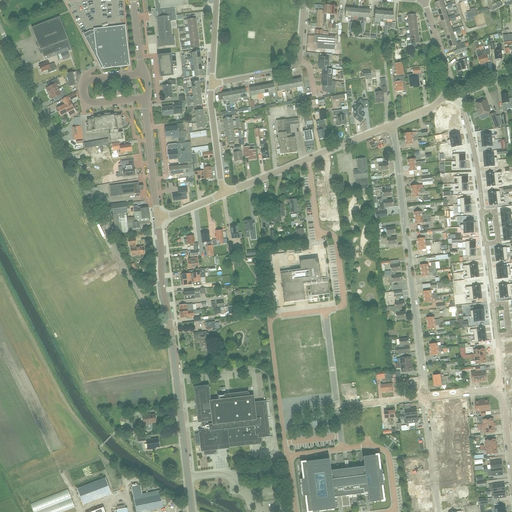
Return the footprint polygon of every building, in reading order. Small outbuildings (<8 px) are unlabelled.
[(187,0),(154,0),(156,9),(153,9),(154,20),(157,20),(159,38),(157,38),(158,47),(175,45),(174,36),(172,37),(170,21),(172,21),(176,20),(176,16),(176,14),(175,9),(174,7),(188,5),(187,0)] [(435,3),(438,10),(445,7),(442,1),(435,3)] [(330,15),(323,14),(324,6),(322,6),(322,5),(318,5),(317,9),(318,9),(318,10),(317,10),(316,27),(323,28),(323,27),(326,27),(326,20),(329,20),(330,15)] [(438,10),(440,16),(447,14),(445,7),(438,10)] [(472,12),(471,11),(463,13),(464,19),(473,17),(472,12)] [(405,23),(417,21),(416,14),(407,15),(408,21),(405,21),(405,23)] [(440,16),(442,22),(449,20),(451,19),(460,16),(459,14),(455,15),(448,17),(447,14),(440,16)] [(492,15),(475,19),(477,26),(482,25),(487,23),(494,22),(492,15)] [(67,52),(69,51),(72,49),(70,43),(69,43),(68,39),(60,17),(32,28),(44,60),(61,54),(67,52)] [(185,28),(188,27),(197,26),(196,18),(187,19),(188,25),(185,25),(185,28)] [(335,29),(335,28),(341,29),(341,26),(338,26),(336,25),(336,24),(333,24),(334,20),(330,20),(330,24),(329,24),(328,28),(335,29)] [(444,29),(451,26),(449,20),(442,22),(444,29)] [(417,21),(405,23),(405,24),(408,23),(409,28),(405,28),(406,30),(418,28),(417,21)] [(189,34),(198,33),(197,26),(188,27),(189,32),(186,32),(186,34),(189,34)] [(444,29),(446,35),(460,30),(462,29),(464,29),(463,27),(462,27),(461,27),(459,28),(452,30),(451,26),(444,29)] [(105,67),(119,65),(121,65),(126,62),(125,49),(127,49),(124,29),(119,27),(90,31),(83,34),(102,69),(105,67)] [(418,28),(406,30),(406,31),(409,30),(410,34),(406,35),(407,37),(419,35),(418,28)] [(446,35),(448,41),(455,39),(458,38),(457,34),(461,33),(460,30),(446,35)] [(190,41),(199,40),(198,33),(189,34),(190,38),(186,39),(187,42),(190,41)] [(511,34),(503,35),(504,45),(509,44),(511,43),(511,34)] [(419,35),(407,37),(410,37),(411,42),(407,42),(408,45),(411,44),(419,43),(419,35)] [(334,50),(335,45),(336,37),(315,36),(315,43),(317,43),(317,48),(332,50),(334,50)] [(455,39),(448,41),(450,48),(457,46),(461,44),(460,42),(456,43),(455,39)] [(191,48),(199,47),(199,40),(190,41),(191,46),(187,46),(188,48),(191,48)] [(480,50),(478,42),(475,43),(476,45),(476,47),(477,51),(476,51),(478,57),(480,65),(484,63),(482,56),(483,55),(482,50),(481,50),(480,50)] [(482,56),(484,63),(489,62),(487,55),(490,54),(489,48),(482,50),(483,55),(482,56)] [(67,52),(61,54),(63,61),(70,58),(67,52)] [(172,62),(171,55),(160,56),(161,60),(159,60),(159,59),(158,59),(160,73),(162,73),(163,77),(173,75),(173,67),(177,67),(176,62),(172,62)] [(456,65),(457,68),(456,68),(456,69),(457,73),(458,73),(461,72),(461,71),(466,69),(464,63),(468,62),(467,58),(461,60),(462,63),(456,65)] [(49,73),(57,70),(54,63),(49,65),(47,62),(39,66),(41,72),(47,70),(49,73)] [(412,74),(412,78),(409,78),(410,87),(419,86),(418,77),(417,78),(417,74),(420,73),(420,68),(412,69),(413,74),(412,74)] [(73,72),(67,74),(70,87),(75,86),(73,72)] [(393,77),(394,82),(395,87),(396,92),(397,92),(397,93),(402,92),(402,91),(403,91),(402,82),(404,81),(403,76),(393,77)] [(50,82),(52,85),(46,88),(49,94),(58,89),(56,86),(60,84),(57,79),(49,83),(50,83),(49,83),(50,82)] [(163,86),(164,99),(172,98),(171,85),(176,84),(175,80),(168,81),(168,85),(163,86)] [(383,94),(387,93),(386,87),(381,87),(382,91),(375,92),(377,103),(384,102),(383,94)] [(58,96),(59,99),(58,99),(58,100),(66,96),(63,90),(60,92),(58,89),(49,94),(52,99),(58,96)] [(68,96),(70,101),(78,96),(78,91),(68,96)] [(223,99),(224,105),(227,104),(226,101),(229,100),(228,92),(221,94),(222,94),(218,95),(219,100),(223,99)] [(501,94),(503,104),(504,111),(504,112),(507,111),(507,110),(509,109),(509,108),(511,107),(511,106),(511,104),(511,99),(509,100),(508,93),(501,94)] [(67,97),(62,100),(65,104),(57,108),(59,112),(72,105),(67,97)] [(359,100),(357,103),(356,103),(354,104),(355,106),(353,108),(354,118),(356,120),(357,121),(358,121),(361,123),(363,120),(363,119),(364,117),(365,115),(362,112),(364,109),(369,108),(368,101),(364,101),(362,100),(359,100)] [(490,111),(486,100),(476,104),(479,110),(478,111),(480,115),(481,115),(484,115),(484,114),(490,111)] [(174,103),(174,107),(172,107),(172,106),(162,108),(163,116),(173,115),(173,110),(182,109),(181,102),(174,103)] [(68,115),(75,111),(72,105),(59,112),(61,116),(67,113),(68,115)] [(336,121),(338,121),(338,126),(346,125),(345,117),(348,116),(347,106),(344,106),(341,107),(342,110),(332,111),(333,116),(336,116),(336,121)] [(319,111),(320,120),(327,119),(326,110),(319,111)] [(447,124),(454,124),(453,111),(446,112),(447,124)] [(314,133),(313,124),(311,112),(303,113),(305,125),(306,125),(306,128),(305,128),(305,131),(303,132),(304,141),(313,140),(312,134),(314,133)] [(500,127),(495,113),(490,115),(495,129),(500,127)] [(86,124),(87,131),(92,131),(93,133),(97,132),(97,130),(109,128),(110,133),(109,133),(110,142),(117,141),(117,139),(123,139),(123,135),(121,135),(121,132),(118,132),(118,129),(117,129),(117,127),(124,127),(123,119),(122,120),(121,114),(117,114),(117,115),(114,116),(114,114),(110,114),(110,115),(105,116),(104,115),(100,115),(101,117),(98,118),(98,116),(94,117),(94,119),(91,119),(91,118),(87,118),(88,124),(86,124)] [(79,117),(71,119),(73,127),(77,126),(76,122),(80,121),(79,117)] [(288,153),(286,138),(285,126),(290,125),(299,124),(298,118),(286,120),(286,119),(276,121),(280,154),(288,153)] [(185,141),(185,140),(187,140),(187,137),(188,137),(187,133),(186,133),(186,131),(184,131),(183,123),(176,124),(177,127),(165,128),(166,137),(171,136),(172,139),(178,138),(178,142),(185,141)] [(326,138),(324,130),(326,130),(325,124),(317,126),(318,131),(317,131),(319,139),(326,138)] [(74,140),(83,139),(83,138),(81,126),(72,127),(74,140)] [(450,140),(447,140),(448,143),(461,140),(459,134),(450,137),(450,140)] [(286,138),(288,153),(297,152),(295,137),(292,137),(286,138)] [(93,141),(93,142),(88,142),(88,143),(84,143),(84,149),(109,144),(108,139),(103,139),(103,140),(98,140),(98,141),(93,141)] [(260,145),(261,151),(263,159),(269,158),(268,150),(267,145),(266,145),(266,141),(260,142),(260,145)] [(168,160),(178,159),(178,163),(192,161),(191,154),(190,142),(168,144),(167,147),(167,153),(168,160)] [(112,143),(113,151),(120,150),(121,154),(124,154),(124,152),(132,151),(131,144),(120,146),(119,143),(112,143)] [(236,150),(237,152),(234,153),(235,162),(242,160),(241,152),(240,145),(239,146),(235,146),(234,146),(235,150),(236,150)] [(249,160),(257,159),(255,150),(250,151),(250,147),(244,148),(245,154),(248,154),(249,160)] [(356,182),(357,190),(368,189),(368,184),(365,158),(357,159),(358,170),(354,171),(355,179),(356,182)] [(116,174),(117,177),(124,176),(135,175),(133,160),(121,161),(122,167),(118,167),(119,173),(116,174)] [(192,161),(178,163),(179,166),(169,167),(170,175),(180,174),(180,178),(194,176),(193,165),(192,161)] [(379,171),(389,170),(388,163),(382,164),(381,161),(377,162),(377,164),(379,164),(379,171)] [(205,179),(208,179),(208,180),(213,179),(213,175),(212,175),(211,167),(203,168),(204,171),(205,179)] [(204,171),(197,172),(197,180),(205,179),(204,171)] [(139,183),(110,186),(111,197),(140,194),(141,189),(140,186),(139,186),(139,183)] [(187,199),(186,193),(188,193),(187,187),(178,189),(178,193),(176,194),(173,195),(173,201),(182,200),(187,199)] [(381,194),(381,199),(386,198),(386,197),(392,196),(391,189),(382,190),(382,194),(381,194)] [(298,214),(298,212),(301,211),(300,205),(300,203),(297,203),(296,199),(295,199),(295,198),(290,199),(290,200),(289,200),(291,218),(296,217),(295,214),(298,214)] [(386,198),(381,199),(381,201),(382,201),(383,201),(383,203),(379,203),(380,211),(384,210),(384,208),(393,206),(392,200),(386,200),(386,198)] [(461,198),(458,198),(458,201),(461,201),(461,206),(471,205),(471,198),(461,198)] [(501,198),(489,199),(490,206),(501,205),(501,204),(504,204),(504,202),(501,202),(501,198)] [(126,203),(110,205),(111,214),(127,212),(126,203)] [(276,205),(276,211),(273,211),(274,223),(281,222),(281,217),(285,216),(286,216),(285,210),(284,211),(283,204),(276,205)] [(140,231),(140,230),(143,229),(143,226),(140,227),(140,223),(149,222),(149,218),(150,218),(148,208),(141,209),(141,207),(137,208),(137,206),(133,207),(135,217),(126,218),(126,213),(113,215),(115,235),(128,233),(115,236),(117,239),(129,235),(134,234),(133,233),(140,232),(140,231)] [(498,222),(497,209),(489,210),(490,223),(498,222)] [(268,219),(268,216),(267,216),(267,214),(261,215),(262,216),(261,216),(262,226),(265,226),(265,228),(269,227),(269,226),(273,225),(273,219),(268,219)] [(251,221),(245,221),(246,232),(249,231),(250,241),(256,240),(255,228),(252,228),(251,221)] [(236,225),(233,225),(233,226),(230,226),(231,234),(234,234),(235,242),(239,241),(237,225),(236,225)] [(386,236),(390,236),(390,234),(396,233),(395,226),(386,228),(387,234),(386,234),(386,236)] [(491,229),(492,242),(500,242),(499,228),(491,229)] [(224,244),(226,244),(226,239),(223,239),(222,230),(215,231),(216,240),(219,240),(220,244),(224,244)] [(202,243),(209,242),(208,232),(201,233),(202,243)] [(194,249),(198,249),(198,243),(194,243),(194,235),(187,236),(187,238),(184,238),(185,244),(187,244),(190,244),(190,246),(193,246),(194,249)] [(128,239),(129,245),(132,244),(132,247),(131,247),(132,255),(136,255),(136,259),(145,258),(144,246),(140,247),(140,246),(135,247),(135,244),(136,244),(135,238),(135,236),(128,236),(128,239)] [(388,245),(397,244),(397,237),(391,238),(390,236),(386,236),(386,239),(388,238),(388,245)] [(508,247),(497,248),(497,255),(509,254),(509,249),(511,249),(511,247),(508,247)] [(325,279),(321,279),(319,262),(316,262),(315,259),(300,261),(301,271),(281,273),(285,302),(305,299),(303,284),(311,283),(312,295),(329,293),(328,281),(325,281),(325,279)] [(189,268),(197,267),(197,270),(201,270),(201,266),(198,266),(197,260),(188,261),(189,268)] [(431,263),(432,267),(429,268),(428,264),(421,265),(421,271),(436,269),(439,268),(439,262),(431,263)] [(390,274),(395,273),(394,271),(401,271),(400,264),(391,265),(392,271),(390,272),(390,274)] [(194,273),(187,274),(182,274),(182,275),(181,275),(180,275),(181,279),(181,280),(200,278),(206,277),(204,268),(201,269),(201,270),(197,270),(194,270),(194,273)] [(395,273),(390,274),(391,276),(392,276),(393,282),(402,281),(401,275),(395,275),(395,273)] [(511,283),(499,285),(499,292),(511,291),(511,287),(511,286),(511,283)] [(195,298),(200,298),(199,294),(194,295),(194,291),(184,292),(185,300),(195,299),(195,298)] [(394,292),(385,293),(386,306),(388,306),(388,295),(395,295),(394,292)] [(389,312),(395,311),(399,310),(399,309),(405,308),(404,301),(395,302),(396,306),(388,307),(388,311),(387,311),(387,309),(385,309),(385,312),(386,312),(389,312)] [(508,302),(500,302),(501,315),(509,315),(508,302)] [(187,311),(180,312),(181,319),(188,318),(188,319),(192,318),(192,317),(194,317),(193,314),(199,313),(199,310),(193,311),(193,310),(191,311),(187,311)] [(399,310),(395,311),(395,313),(396,313),(397,319),(406,318),(406,312),(399,312),(399,310)] [(504,335),(511,333),(509,320),(502,321),(504,335)] [(215,321),(213,322),(205,322),(206,331),(212,331),(212,332),(217,331),(217,329),(216,329),(215,321)] [(205,332),(194,333),(194,339),(199,339),(200,348),(210,347),(209,337),(208,337),(208,332),(205,332)] [(400,346),(399,346),(399,348),(396,348),(396,353),(405,352),(405,347),(403,348),(403,346),(409,345),(409,338),(399,339),(400,346)] [(484,349),(475,350),(475,353),(474,353),(474,357),(485,356),(484,349)] [(486,363),(485,356),(474,357),(475,361),(476,361),(476,364),(486,363)] [(396,364),(396,366),(399,366),(401,366),(411,364),(411,362),(410,357),(400,358),(400,363),(397,363),(396,364)] [(411,364),(401,366),(401,369),(402,369),(402,372),(412,371),(411,364)] [(479,382),(478,367),(476,367),(476,371),(474,371),(475,372),(471,373),(472,382),(479,382)] [(478,367),(479,382),(486,381),(485,371),(482,371),(482,370),(481,371),(480,367),(478,367)] [(377,373),(377,377),(378,381),(386,380),(385,372),(383,373),(377,373)] [(199,420),(199,422),(201,421),(202,431),(199,431),(202,450),(203,450),(204,455),(211,455),(211,454),(214,454),(217,451),(214,449),(228,447),(228,448),(228,447),(232,446),(233,446),(237,446),(241,445),(246,445),(250,444),(251,444),(252,444),(253,444),(254,444),(255,444),(256,443),(257,443),(258,443),(260,443),(262,443),(262,442),(261,442),(261,438),(269,437),(265,400),(255,401),(254,395),(249,395),(249,391),(218,395),(218,397),(209,398),(208,386),(195,387),(195,388),(195,389),(195,390),(196,392),(196,395),(196,397),(197,402),(197,407),(198,412),(198,417),(198,419),(199,420)] [(489,400),(482,401),(484,416),(486,415),(486,411),(487,411),(487,410),(490,410),(489,400)] [(484,416),(482,401),(475,402),(476,411),(479,411),(480,412),(481,412),(482,416),(484,416)] [(449,403),(436,404),(437,412),(447,411),(446,406),(449,406),(449,403)] [(405,410),(406,417),(417,415),(416,408),(405,410)] [(447,411),(437,412),(437,419),(451,418),(450,415),(447,415),(447,411)] [(148,414),(142,415),(144,425),(146,425),(147,431),(152,430),(151,424),(152,424),(152,423),(156,422),(155,419),(156,418),(156,416),(155,416),(155,414),(151,415),(148,415),(148,414)] [(454,424),(466,424),(466,418),(464,418),(464,414),(451,414),(451,419),(454,419),(454,424)] [(417,415),(406,417),(407,424),(418,422),(417,415)] [(483,425),(483,427),(494,426),(493,419),(483,420),(479,420),(479,425),(482,424),(482,425),(483,425)] [(309,421),(310,428),(317,427),(317,420),(309,421)] [(449,426),(444,426),(444,423),(437,424),(438,431),(449,430),(449,426)] [(125,436),(128,430),(122,426),(118,432),(125,436)] [(495,433),(494,426),(483,427),(483,431),(484,431),(485,434),(495,433)] [(153,448),(159,447),(158,439),(151,440),(151,439),(146,440),(148,449),(153,449),(153,448)] [(495,439),(486,440),(486,444),(485,444),(486,448),(496,446),(495,439)] [(419,446),(414,446),(416,456),(423,455),(422,442),(419,443),(419,446)] [(409,444),(407,444),(408,457),(416,456),(414,446),(410,447),(409,444)] [(497,453),(496,446),(486,448),(486,451),(487,451),(487,454),(497,453)] [(308,511),(335,509),(333,497),(341,496),(342,507),(350,506),(349,495),(365,493),(365,495),(368,495),(369,502),(385,500),(383,485),(385,485),(383,470),(381,470),(379,455),(363,457),(364,465),(348,467),(348,462),(345,462),(345,467),(330,469),(329,459),(301,462),(303,479),(300,479),(302,496),(306,496),(308,511)] [(468,460),(460,460),(461,468),(471,467),(470,456),(467,456),(468,460)] [(490,462),(491,469),(502,468),(501,461),(490,462)] [(454,472),(457,472),(457,463),(444,464),(444,468),(454,468),(454,472)] [(471,467),(461,468),(462,475),(469,474),(470,478),(472,477),(471,467)] [(492,476),(503,475),(502,468),(491,469),(492,476)] [(83,505),(111,494),(105,478),(77,489),(83,505)] [(493,485),(494,492),(505,491),(504,484),(493,485)] [(150,511),(150,510),(163,507),(159,491),(142,494),(140,485),(131,487),(136,511),(150,511)] [(68,489),(30,504),(33,511),(63,511),(75,507),(68,489)] [(427,489),(420,490),(421,500),(425,500),(426,503),(429,502),(427,489)] [(420,490),(412,491),(414,504),(416,504),(416,501),(421,500),(420,490)] [(506,497),(505,491),(494,492),(495,499),(506,497)]
